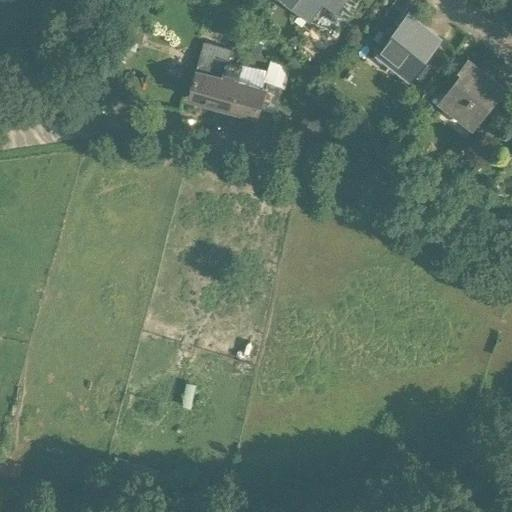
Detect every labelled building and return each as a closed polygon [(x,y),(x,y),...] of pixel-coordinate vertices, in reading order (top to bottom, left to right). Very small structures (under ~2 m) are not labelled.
[(347,0),(281,0),(310,22),(324,4),(336,14),(347,0)] [(424,27),(408,15),(378,53),(409,78),(440,39),(425,27),(424,27)] [(141,43),(147,24),(127,18),(121,38),(141,43)] [(253,40),(250,51),(260,54),(263,42),(253,40)] [(229,109),(238,82),(242,67),(227,63),(231,50),(204,43),(189,98),(229,109)] [(119,48),(117,55),(125,57),(127,50),(119,48)] [(88,50),(75,52),(76,62),(90,60),(88,50)] [(291,66),(271,60),(264,84),(283,90),(291,66)] [(487,76),(471,64),(441,102),(472,127),(503,88),(487,76)] [(321,68),(310,65),(308,74),(319,77),(321,68)] [(438,74),(427,65),(416,78),(428,87),(438,74)] [(265,89),(238,82),(229,109),(257,117),(265,89)] [(0,484),(11,488),(18,464),(0,458),(0,484)] [(158,476),(111,463),(103,493),(151,505),(158,476)]
